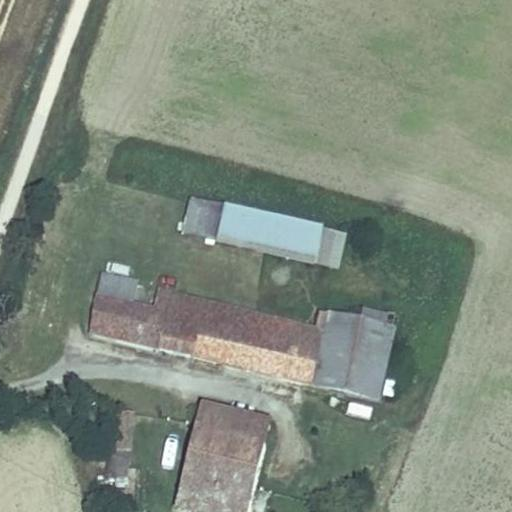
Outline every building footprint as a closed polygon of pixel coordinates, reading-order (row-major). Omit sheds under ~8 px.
[(221,244),(228,213),(185,203),(177,234),(221,244)] [(228,213),(221,244),(338,271),(345,241),(228,213)] [(105,276),(100,299),(132,307),(138,284),(105,276)] [(163,288),(157,313),(171,316),(175,299),(200,305),(202,297),(163,288)] [(132,307),(100,299),(91,334),(246,370),(246,369),(282,378),(296,320),(202,297),(200,305),(175,299),(171,316),(157,313),(132,307)] [(367,313),(364,324),(387,330),(390,318),(367,313)] [(319,326),(305,384),(379,402),(396,332),(398,333),(401,321),(390,318),(387,330),(364,324),(324,315),(321,326),(319,326)] [(282,378),(305,384),(319,326),(296,320),(282,378)] [(196,431),(266,449),(272,426),(202,408),(196,431)] [(112,452),(131,454),(134,415),(108,413),(107,428),(114,428),(112,452)] [(202,511),(250,511),(266,449),(196,431),(177,506),(202,511)] [(129,479),(131,454),(112,452),(109,478),(129,479)]
